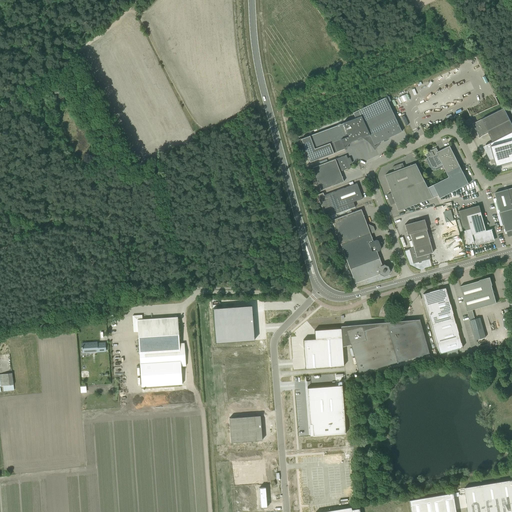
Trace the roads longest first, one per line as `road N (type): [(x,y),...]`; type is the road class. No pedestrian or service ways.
road 1 (unclassified): [(409,279),(371,178),(377,162),(452,130),(484,186),(511,177)]
road 2 (track): [(301,289),(301,277),(48,224)]
road 3 (secondary): [(251,0),(260,77),(307,252)]
road 4 (track): [(78,49),(139,176),(48,224)]
road 5 (unclassified): [(304,305),(273,340),(286,511)]
road 6 (track): [(133,4),(199,132),(138,163)]
road 7 (unknown): [(185,309),(207,511)]
road 8 (track): [(0,111),(137,0)]
road 9 (track): [(208,128),(236,265)]
road 10 (unknown): [(192,384),(139,390),(125,322)]
